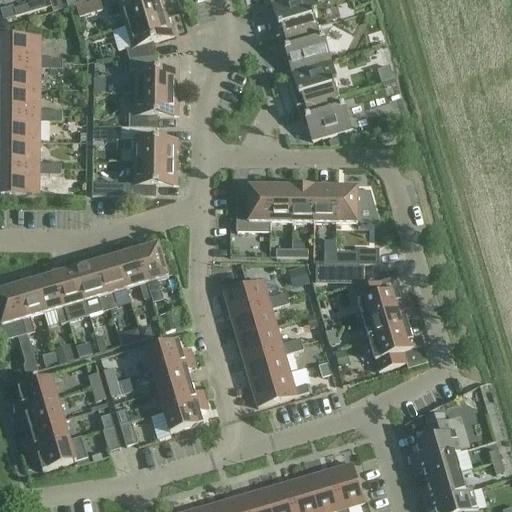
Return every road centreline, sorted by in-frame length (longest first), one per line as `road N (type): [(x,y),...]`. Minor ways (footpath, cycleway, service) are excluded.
road 1 (residential): [(201,156),(388,160),(451,369),(373,410)]
road 2 (residential): [(200,208),(199,305),(242,452)]
road 3 (residential): [(0,239),(91,241),(200,208)]
road 4 (residential): [(219,0),(232,44),(201,109),(201,156)]
road 5 (residential): [(373,410),(242,452)]
road 6 (residential): [(132,484),(0,506)]
